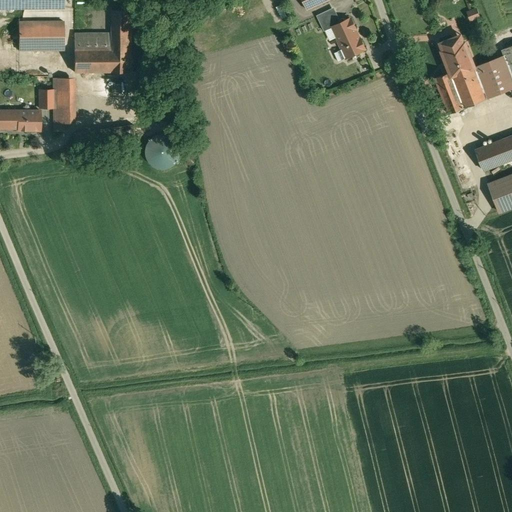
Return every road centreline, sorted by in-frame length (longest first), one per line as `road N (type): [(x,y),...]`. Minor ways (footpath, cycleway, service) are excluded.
road 1 (unclassified): [(378,0),(511,354)]
road 2 (residential): [(127,511),(0,212)]
